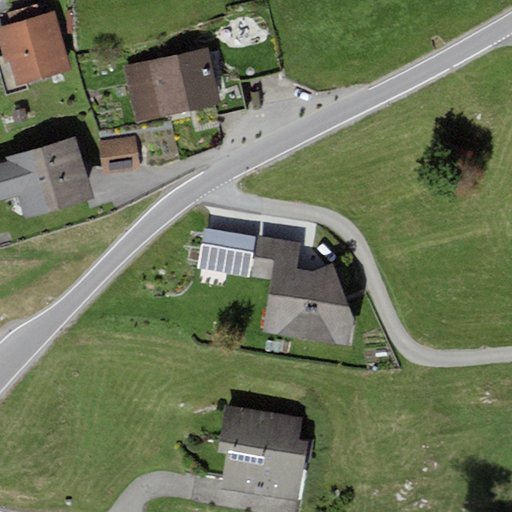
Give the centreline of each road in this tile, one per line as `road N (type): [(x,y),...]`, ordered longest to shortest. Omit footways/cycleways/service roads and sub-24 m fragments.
road 1 (residential): [(200,186),(335,221),(357,245),(411,353),(511,353)]
road 2 (residential): [(200,186),(511,22)]
road 3 (residential): [(0,367),(200,186)]
